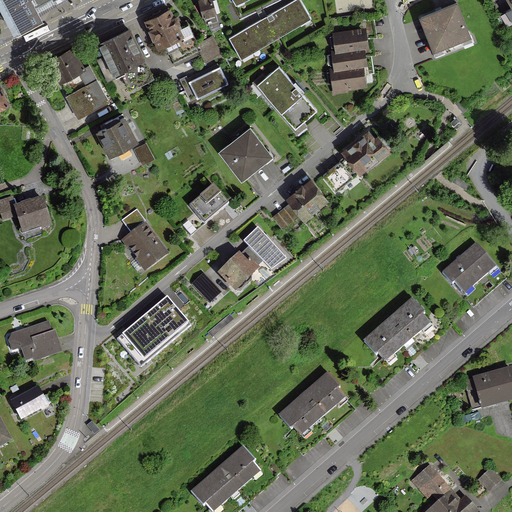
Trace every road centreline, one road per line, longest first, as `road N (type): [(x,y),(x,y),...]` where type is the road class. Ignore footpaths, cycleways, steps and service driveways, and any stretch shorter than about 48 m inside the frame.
road 1 (residential): [(392,0),(402,62),(388,97),(102,333),(85,334)]
road 2 (residential): [(275,511),(511,308)]
road 3 (residential): [(17,53),(89,200),(89,287)]
road 4 (residential): [(85,334),(69,440),(0,509)]
